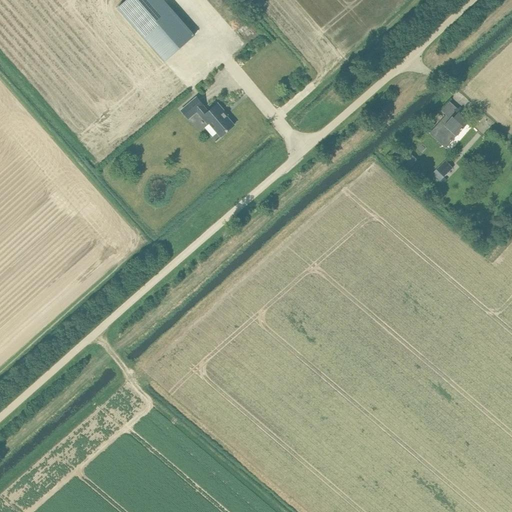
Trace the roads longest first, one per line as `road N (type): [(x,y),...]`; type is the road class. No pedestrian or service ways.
road 1 (unclassified): [(0,421),(475,0)]
road 2 (track): [(511,144),(413,57)]
